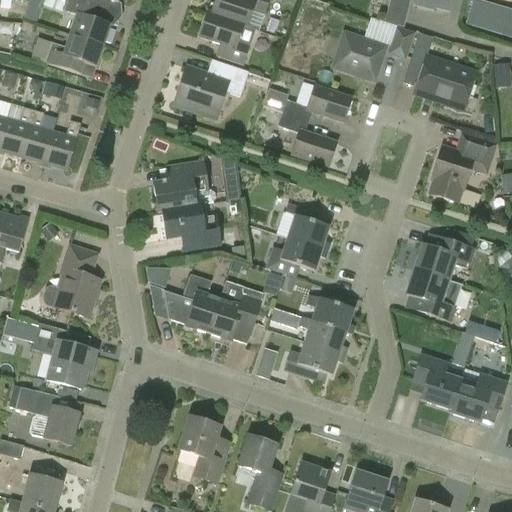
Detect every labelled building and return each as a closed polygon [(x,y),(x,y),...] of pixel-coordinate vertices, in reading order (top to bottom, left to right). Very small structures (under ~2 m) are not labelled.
[(31,0),(26,19),(37,22),(44,0),(31,0)] [(114,32),(108,31),(110,26),(113,28),(121,18),(69,0),(68,0),(65,11),(76,15),(69,37),(102,48),(105,42),(110,43),(114,32)] [(69,0),(121,18),(121,5),(117,3),(118,0),(69,0)] [(215,0),(210,15),(207,14),(206,15),(254,32),(254,31),(259,33),(269,0),(215,0)] [(390,0),(386,23),(405,27),(411,0),(390,0)] [(449,14),(452,0),(417,0),(416,6),(449,14)] [(466,25),(501,35),(509,11),(474,1),(466,25)] [(243,68),(254,32),(206,15),(198,39),(218,45),(214,58),(243,68)] [(396,29),(387,56),(405,63),(414,35),(396,29)] [(384,48),(344,35),(333,68),(374,81),(384,48)] [(475,75),(426,59),(432,40),(418,35),(409,62),(423,66),(413,94),(463,111),(475,75)] [(96,68),(102,48),(69,37),(65,49),(51,44),(45,64),(79,75),(83,64),(96,68)] [(215,120),(224,93),(239,98),(247,74),(211,62),(207,75),(186,68),(174,106),(215,120)] [(510,88),(511,66),(496,65),(495,88),(510,88)] [(57,117),(65,88),(48,83),(40,113),(57,117)] [(286,101),(281,116),(307,124),(311,113),(343,123),(351,100),(314,87),(307,108),(286,101)] [(33,113),(23,110),(19,121),(7,117),(0,142),(0,153),(20,159),(33,113)] [(41,127),(43,116),(33,113),(20,159),(43,166),(53,130),(41,127)] [(304,133),(307,124),(281,116),(277,128),(298,135),(291,156),(328,168),(336,144),(304,133)] [(69,135),(53,130),(43,166),(67,173),(80,126),(72,124),(69,135)] [(463,190),(469,171),(484,176),(493,147),(465,138),(460,155),(441,149),(431,180),(434,181),(429,195),(456,204),(460,190),(463,190)] [(210,192),(204,193),(199,164),(177,168),(179,182),(153,186),(157,213),(193,207),(193,206),(197,206),(204,205),(211,204),(214,200),(214,194),(210,192)] [(213,218),(206,219),(204,205),(197,206),(193,206),(193,207),(157,213),(157,214),(160,213),(164,241),(192,236),(195,250),(218,247),(213,218)] [(292,218),(285,240),(325,253),(327,245),(321,243),(326,229),(298,219),(300,212),(289,208),(285,207),(282,215),(292,218)] [(28,223),(4,216),(0,229),(0,265),(1,266),(5,251),(18,255),(28,223)] [(317,258),(322,260),(325,253),(285,240),(281,252),(271,249),(264,270),(293,280),(297,268),(312,273),(317,258)] [(419,247),(412,271),(447,282),(452,267),(465,272),(472,252),(448,244),(444,255),(419,247)] [(69,248),(59,276),(56,288),(54,288),(50,287),(46,289),(43,294),(42,298),(42,303),(43,306),(48,309),(55,309),(86,319),(97,284),(87,280),(94,257),(69,248)] [(498,269),(511,286),(511,285),(511,258),(498,269)] [(461,287),(447,282),(412,271),(404,297),(429,305),(425,316),(449,323),(455,305),(461,287)] [(189,277),(181,303),(163,297),(168,322),(185,327),(185,328),(208,336),(219,302),(206,298),(210,284),(189,277)] [(284,278),(280,292),(290,295),(294,281),(284,278)] [(219,302),(208,336),(230,343),(236,324),(238,325),(243,322),(243,320),(248,322),(258,294),(225,283),(219,302)] [(311,323),(311,322),(311,323),(344,334),(344,335),(349,337),(352,328),(346,326),(351,311),(316,300),(316,301),(308,298),(305,307),(315,310),(311,323)] [(273,311),(269,323),(281,327),(285,315),(273,311)] [(308,332),(304,344),(343,358),(345,350),(340,348),(344,335),(349,337),(344,335),(344,334),(311,323),(311,322),(301,319),(298,329),(308,332)] [(89,374),(94,354),(62,345),(65,333),(38,326),(31,353),(52,358),(45,382),(79,391),(84,373),(89,374)] [(484,329),(480,341),(494,345),(498,333),(484,329)] [(460,335),(458,343),(470,347),(473,339),(460,335)] [(284,372),(301,377),(325,385),(328,376),(330,377),(335,364),(340,365),(343,358),(304,344),(300,356),(290,353),(287,363),(284,372)] [(265,349),(256,376),(270,382),(280,354),(265,349)] [(449,415),(458,385),(460,381),(444,376),(447,366),(420,357),(411,384),(425,388),(420,403),(449,412),(448,415),(449,415)] [(475,390),(458,385),(449,415),(479,425),(485,408),(497,411),(506,385),(479,376),(475,390)] [(8,410),(36,417),(32,420),(29,433),(32,437),(43,441),(70,448),(78,417),(55,411),(58,399),(14,388),(8,410)] [(216,485),(229,445),(216,441),(220,429),(189,419),(178,452),(199,459),(193,478),(216,485)] [(269,511),(271,511),(283,476),(268,471),(276,447),(247,438),(238,468),(257,474),(247,505),(269,511)] [(0,456),(20,462),(24,448),(0,441),(0,456)] [(301,464),(290,496),(284,511),(329,511),(334,497),(323,494),(330,473),(301,464)] [(356,473),(343,511),(342,511),(389,511),(392,503),(381,499),(386,483),(356,473)] [(28,477),(21,505),(48,511),(53,511),(60,485),(28,477)] [(48,511),(21,505),(8,501),(4,511),(48,511)] [(411,511),(445,511),(428,506),(428,507),(415,503),(411,511)]
